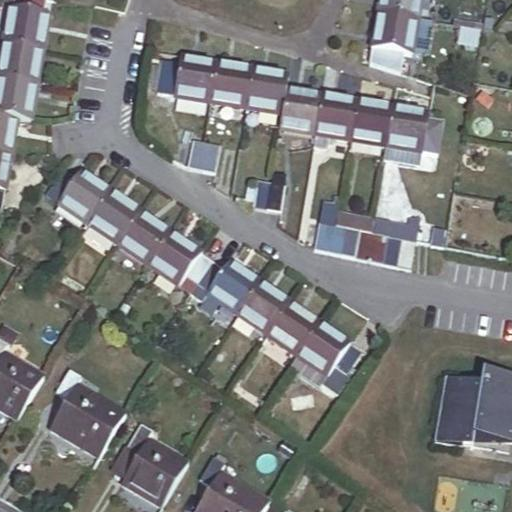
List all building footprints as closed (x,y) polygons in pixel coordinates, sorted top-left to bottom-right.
[(42,55),(48,18),(45,18),(47,5),(16,0),(14,0),(12,12),(9,12),(3,48),(42,55)] [(417,23),(421,0),(380,0),(377,16),(417,23)] [(411,59),(417,23),(377,16),(368,68),(401,78),(404,58),(411,59)] [(453,24),(452,29),(461,31),(478,34),(481,34),(482,29),(453,24)] [(478,34),(461,31),(458,47),(475,51),(478,34)] [(0,82),(36,89),(42,55),(3,48),(0,64),(0,82)] [(209,108),(216,67),(181,61),(179,69),(163,66),(157,98),(209,108)] [(245,114),(252,74),(253,73),(216,67),(209,108),(245,114)] [(281,120),(286,94),(288,80),(253,73),(252,74),(245,114),(281,120)] [(30,125),(36,89),(0,82),(0,120),(19,123),(30,125)] [(315,140),(322,100),(286,94),(281,120),(279,134),(315,140)] [(350,147),(357,106),(322,100),(315,140),(313,152),(326,155),(328,143),(350,147)] [(386,153),(393,113),(357,106),(350,147),(386,153)] [(419,174),(429,119),(393,113),(386,153),(383,167),(419,174)] [(0,157),(12,159),(19,123),(0,120),(0,157)] [(200,176),(205,149),(192,146),(187,174),(200,176)] [(214,178),(219,151),(205,149),(200,176),(214,178)] [(0,212),(3,213),(12,159),(0,157),(0,212)] [(88,230),(111,197),(80,176),(75,184),(63,177),(48,199),(58,206),(57,208),(88,230)] [(266,215),(270,189),(257,187),(253,213),(266,215)] [(280,218),(284,192),(270,189),(266,215),(280,218)] [(141,218),(111,197),(88,230),(118,251),(141,218)] [(314,255),(409,276),(418,233),(406,230),(374,224),(371,238),(335,230),(338,216),(339,211),(324,208),(314,255)] [(374,224),(338,216),(335,230),(371,238),(374,224)] [(149,271),(171,238),(141,218),(118,251),(149,271)] [(408,223),(406,230),(418,233),(421,222),(408,223)] [(190,300),(213,267),(171,238),(149,271),(190,300)] [(13,251),(4,245),(0,252),(0,257),(6,262),(13,251)] [(260,286),(229,265),(223,274),(213,267),(190,300),(200,307),(206,298),(237,319),(260,286)] [(268,341),(291,307),(260,286),(237,319),(268,341)] [(320,328),(291,307),(268,341),(297,361),(320,328)] [(347,380),(363,357),(320,328),(297,361),(289,373),(319,393),(321,389),(338,401),(351,383),(347,380)] [(0,416),(17,426),(43,382),(4,358),(9,350),(11,351),(18,340),(3,331),(0,336),(0,416)] [(173,347),(165,342),(160,350),(168,356),(173,347)] [(50,434),(100,464),(126,420),(76,391),(82,381),(70,374),(56,397),(68,404),(50,434)] [(446,383),(435,446),(471,453),(473,440),(511,447),(511,380),(483,375),(481,389),(446,383)] [(121,490),(157,511),(161,511),(188,470),(147,445),(152,437),(141,430),(127,453),(139,460),(123,486),(121,490)] [(294,455),(287,450),(281,458),(288,464),(294,455)] [(123,486),(139,460),(127,453),(126,453),(110,478),(123,486)] [(199,511),(267,511),(270,507),(220,477),(226,468),(214,461),(199,485),(211,492),(199,511)]
